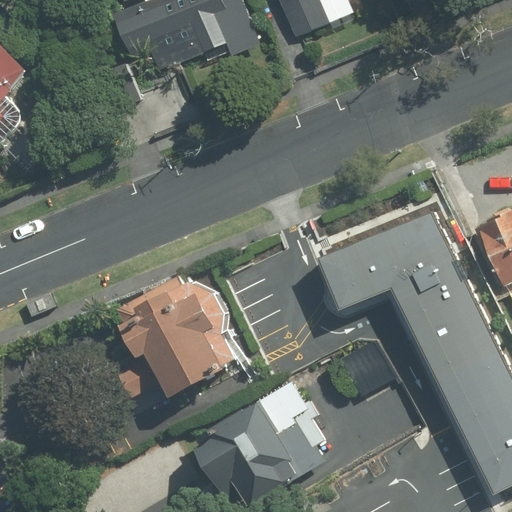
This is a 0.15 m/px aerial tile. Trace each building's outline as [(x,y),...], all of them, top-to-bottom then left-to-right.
[(124,16),(151,90),(264,49),(245,0),(141,0),(145,9),(124,16)] [(286,0),(302,35),(357,11),(351,0),(286,0)] [(0,112),(39,71),(0,34),(0,112)] [(391,285),(486,498),(511,486),(511,383),(430,200),(308,254),(333,311),(391,285)] [(511,214),(481,227),(506,290),(511,287),(511,214)] [(206,270),(128,310),(176,401),(254,361),(206,270)] [(379,338),(336,359),(352,396),(354,396),(355,396),(357,397),(358,397),(360,397),(362,397),(363,397),(365,396),(366,396),(368,396),(369,395),(371,395),(372,394),(374,394),(375,393),(377,392),(378,391),(379,390),(381,390),(382,389),(383,388),(384,386),(385,385),(386,384),(387,383),(388,381),(389,380),(390,379),(391,377),(391,376),(392,374),(392,373),(393,371),(393,370),(393,368),(379,338)] [(295,386),(194,440),(233,511),(333,458),(295,386)] [(438,440),(396,461),(418,504),(460,483),(438,440)]
